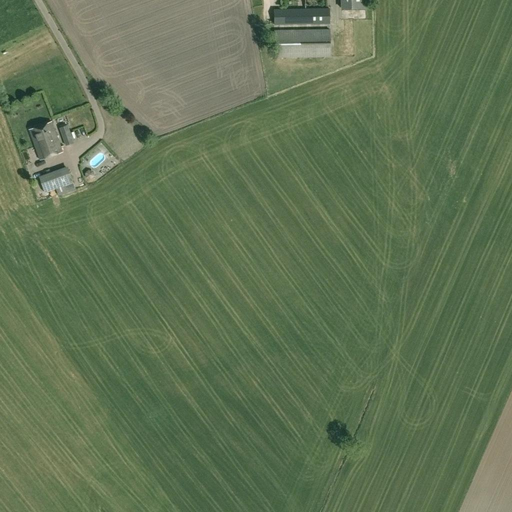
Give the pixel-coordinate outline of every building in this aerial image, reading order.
[(366,0),(340,0),(341,9),(366,9),(366,0)] [(330,8),(274,9),(274,26),(329,24),(330,8)] [(330,57),(330,32),(330,29),(274,30),(275,58),(330,57)] [(29,129),(40,160),(62,151),(52,121),(29,129)] [(65,145),(74,142),(68,125),(59,128),(65,145)] [(103,140),(84,157),(96,170),(115,153),(103,140)] [(68,169),(40,179),(44,192),(73,182),(68,169)]
